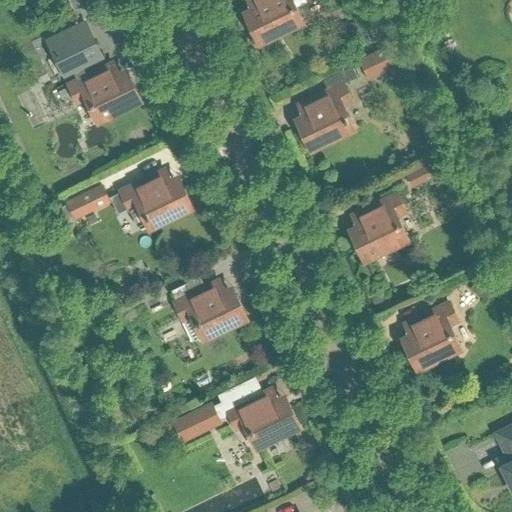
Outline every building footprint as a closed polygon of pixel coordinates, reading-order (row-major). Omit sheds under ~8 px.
[(91,0),(70,0),(75,8),(91,0)] [(306,0),(248,0),(258,19),(252,22),(261,39),(300,21),(294,8),(307,1),(306,0)] [(86,23),(48,41),(64,73),(73,69),(78,80),(69,84),(78,101),(84,98),(88,96),(99,118),(138,99),(129,81),(125,73),(120,75),(114,62),(88,75),(82,64),(102,55),(96,44),(86,23)] [(358,58),(368,79),(396,66),(386,44),(358,58)] [(323,79),(328,90),(299,104),(309,126),(304,128),(312,146),(351,127),(341,105),(352,100),(343,83),(357,76),(352,65),(358,62),(355,56),(340,63),(343,69),(323,79)] [(405,174),(411,186),(436,174),(430,162),(405,174)] [(138,225),(149,220),(151,224),(190,205),(175,174),(169,177),(166,169),(110,196),(118,213),(130,208),(138,225)] [(74,219),(111,201),(102,183),(65,200),(66,203),(57,208),(62,220),(72,215),(74,219)] [(404,207),(397,194),(353,215),(363,236),(358,239),(366,257),(405,237),(393,213),(404,207)] [(171,276),(165,257),(142,264),(149,284),(171,276)] [(469,289),(486,301),(498,283),(482,271),(469,289)] [(220,280),(205,287),(200,276),(172,289),(177,301),(175,302),(194,340),(244,316),(229,285),(223,288),(220,280)] [(458,319),(450,302),(405,324),(416,345),(410,348),(419,365),(458,346),(447,324),(458,319)] [(272,388),(243,403),(235,385),(218,393),(221,401),(214,404),(212,400),(172,420),(183,442),(223,423),(221,418),(230,414),(236,427),(247,422),(258,443),(297,425),(282,394),(276,396),(272,388)] [(511,426),(499,433),(511,459),(511,462),(505,466),(511,480),(511,426)] [(3,468),(9,465),(3,452),(0,453),(0,509),(1,509),(0,506),(0,498),(14,492),(3,468)]
